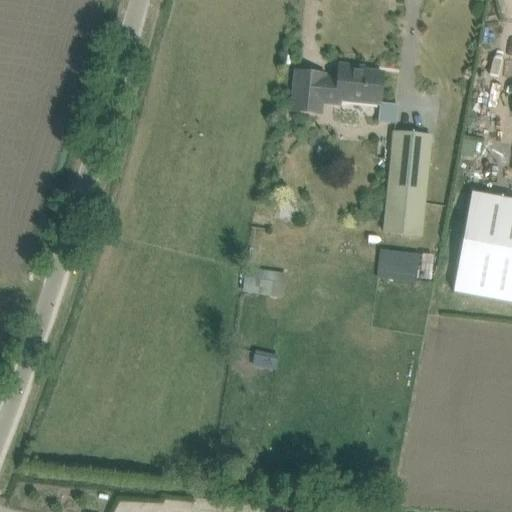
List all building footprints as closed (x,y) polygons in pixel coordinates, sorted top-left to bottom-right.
[(296,72),(294,92),(292,113),(320,116),(321,104),(335,105),(336,100),(380,105),(381,94),(383,74),(354,71),(355,67),(339,66),(338,79),(325,78),(326,75),(296,72)] [(394,125),(396,106),(380,105),(378,123),(394,125)] [(420,235),(427,159),(429,136),(391,132),(382,231),(420,235)] [(511,304),(511,201),(471,194),(453,294),(511,304)] [(419,255),(379,250),(376,279),(416,284),(419,255)] [(246,279),(244,291),(283,298),(285,285),(246,279)] [(279,356),(255,351),(252,367),(275,371),(279,356)]
